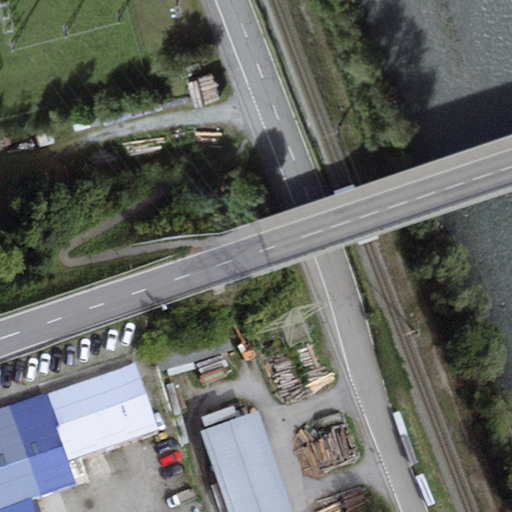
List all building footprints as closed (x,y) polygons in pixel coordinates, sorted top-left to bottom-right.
[(153,353),(159,373),(232,352),(226,332),(153,353)] [(134,364),(47,394),(59,428),(56,429),(67,461),(157,430),(134,364)] [(47,394),(0,409),(0,511),(31,502),(76,486),(67,461),(56,429),(59,428),(47,394)] [(201,417),(206,430),(238,418),(233,406),(201,417)] [(293,511),(258,411),(238,418),(206,430),(200,432),(228,511),(293,511)] [(0,511),(34,511),(31,502),(0,511)]
